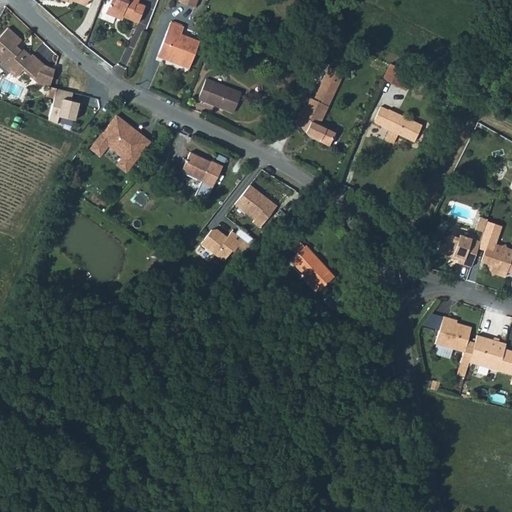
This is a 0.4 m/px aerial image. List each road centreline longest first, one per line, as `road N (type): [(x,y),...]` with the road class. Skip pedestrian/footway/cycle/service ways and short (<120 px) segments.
road 1 (unclassified): [(15,0),(98,70),(290,173),(367,232),(396,303)]
road 2 (unclassified): [(396,303),(435,511)]
